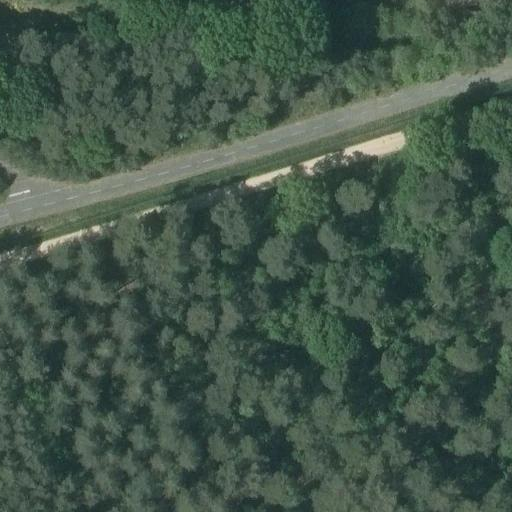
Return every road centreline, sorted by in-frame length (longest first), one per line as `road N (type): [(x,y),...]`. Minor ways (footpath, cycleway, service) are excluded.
road 1 (track): [(0,263),(511,105)]
road 2 (track): [(0,302),(16,362),(88,511)]
